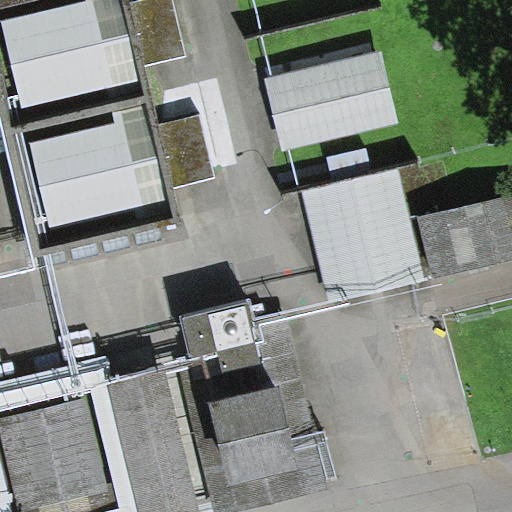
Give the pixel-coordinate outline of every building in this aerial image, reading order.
[(87,0),(90,11),(3,30),(21,113),(134,88),(128,63),(177,52),(165,0),(156,0),(120,8),(118,0),(87,0)] [(267,87),(285,156),(396,128),(378,59),(267,87)] [(116,125),(31,146),(56,249),(169,222),(162,193),(217,180),(200,113),(159,123),(154,100),(113,110),(116,125)] [(395,174),(303,197),(330,306),(422,284),(395,174)] [(511,200),(421,224),(438,287),(511,267),(511,200)] [(198,368),(182,372),(216,511),(222,511),(322,487),(282,329),(243,339),(238,319),(189,332),(198,368)] [(194,511),(160,377),(112,389),(144,511),(194,511)] [(82,404),(0,424),(0,452),(14,511),(52,511),(105,499),(82,404)]
